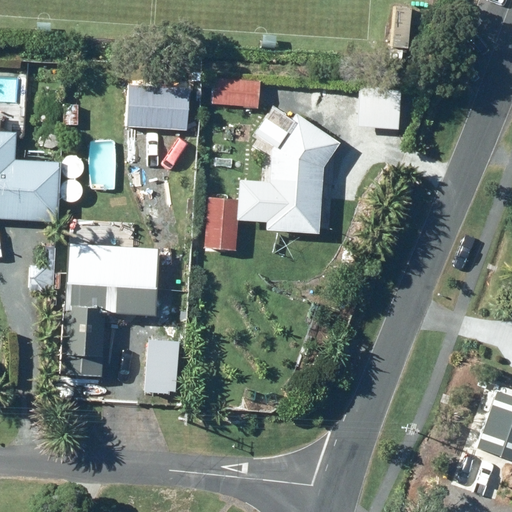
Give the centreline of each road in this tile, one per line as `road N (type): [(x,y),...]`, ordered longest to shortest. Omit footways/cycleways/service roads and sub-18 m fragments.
road 1 (tertiary): [(511,40),(337,493)]
road 2 (residential): [(337,493),(200,470),(0,460)]
